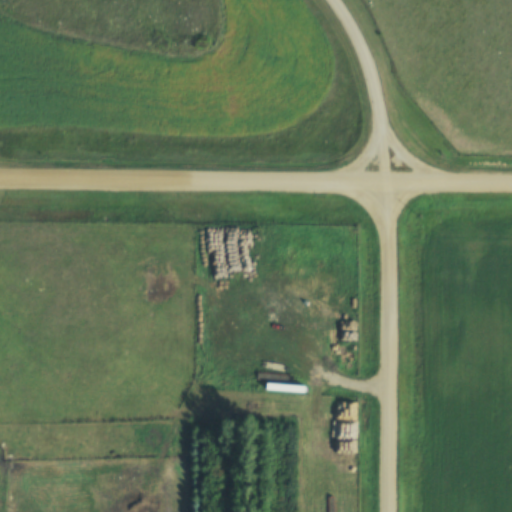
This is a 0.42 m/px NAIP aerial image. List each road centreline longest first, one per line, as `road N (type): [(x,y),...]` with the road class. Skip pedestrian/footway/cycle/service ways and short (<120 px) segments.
road 1 (tertiary): [(511,188),(0,183)]
road 2 (residential): [(392,511),(397,185)]
road 3 (residential): [(397,185),(365,55),(329,0)]
